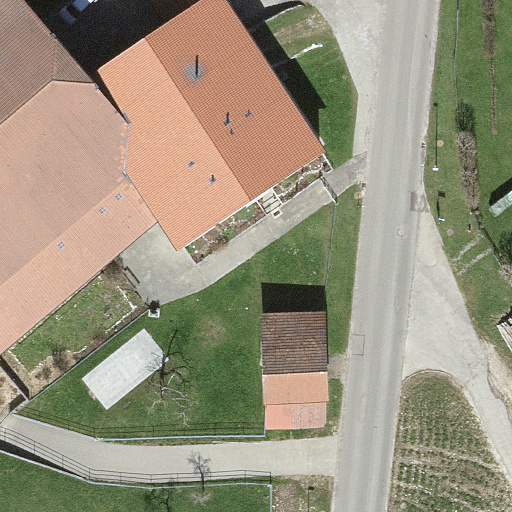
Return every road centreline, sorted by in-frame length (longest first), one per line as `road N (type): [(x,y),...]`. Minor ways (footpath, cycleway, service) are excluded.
road 1 (tertiary): [(408,0),(358,511)]
road 2 (track): [(381,296),(446,343),(511,454)]
